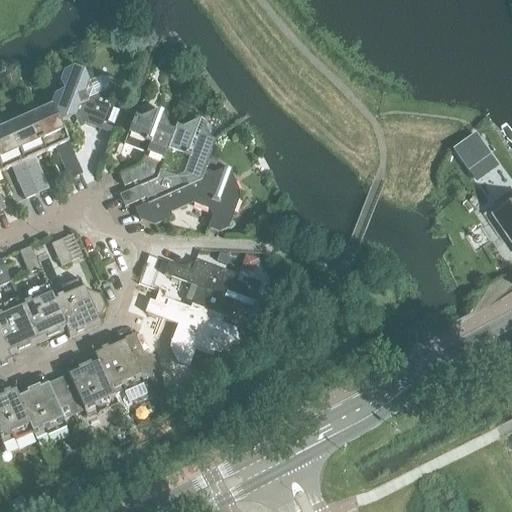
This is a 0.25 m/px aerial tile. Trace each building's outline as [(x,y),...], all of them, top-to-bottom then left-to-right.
[(56,97),(53,106),(61,124),(76,117),(85,120),(87,125),(102,131),(112,105),(107,94),(90,102),(86,93),(90,83),(85,73),(75,69),(66,73),(61,83),(52,88),(56,97)] [(45,115),(32,120),(47,155),(57,150),(71,182),(83,176),(61,124),(53,106),(52,108),(47,110),(45,115)] [(112,109),(107,123),(114,126),(120,112),(112,109)] [(119,196),(120,198),(142,189),(143,190),(159,182),(162,173),(160,172),(169,151),(170,151),(179,128),(177,127),(178,126),(176,126),(174,132),(169,131),(163,116),(164,113),(156,111),(155,113),(141,120),(136,118),(136,117),(127,113),(120,131),(129,134),(124,146),(147,154),(143,165),(118,176),(124,188),(138,182),(140,187),(119,196)] [(16,124),(9,126),(39,196),(50,191),(36,159),(47,155),(32,120),(21,125),(16,124)] [(135,210),(136,212),(203,183),(207,172),(205,171),(216,142),(211,139),(204,125),(205,123),(198,120),(197,122),(182,129),(179,128),(170,151),(189,159),(183,174),(176,178),(162,173),(159,182),(143,190),(142,189),(120,198),(125,209),(146,199),(148,204),(135,210)] [(1,134),(0,134),(0,165),(4,174),(13,170),(27,201),(39,196),(9,126),(3,129),(1,134)] [(489,156),(474,136),(455,150),(469,171),(489,156)] [(160,172),(162,173),(176,178),(183,174),(189,159),(170,151),(169,151),(160,172)] [(489,162),(471,175),(490,202),(507,189),(489,162)] [(203,183),(136,212),(141,223),(143,222),(155,227),(173,219),(171,214),(192,205),(209,211),(212,218),(208,230),(219,234),(228,229),(241,195),(240,195),(231,173),(231,171),(224,168),(223,170),(214,174),(207,172),(203,183)] [(52,246),(62,268),(73,263),(63,241),(52,246)] [(22,253),(31,275),(42,271),(32,249),(22,253)] [(226,266),(230,256),(220,256),(217,262),(226,266)] [(0,263),(0,285),(1,289),(13,284),(3,262),(0,263)] [(188,304),(193,306),(194,306),(226,318),(225,319),(232,322),(235,315),(239,317),(240,315),(251,310),(254,311),(256,304),(253,303),(247,289),(248,286),(239,283),(240,279),(198,263),(193,274),(171,265),(166,277),(191,287),(186,300),(188,304)] [(63,291),(54,295),(53,295),(68,330),(67,330),(69,335),(84,328),(86,331),(100,324),(98,318),(104,316),(107,308),(101,296),(86,291),(81,280),(63,289),(63,291)] [(31,296),(20,301),(38,341),(52,334),(53,337),(67,330),(68,330),(53,295),(54,295),(50,286),(30,294),(31,296)] [(0,310),(0,334),(9,355),(23,348),(24,349),(39,343),(38,341),(20,301),(19,300),(1,308),(1,309),(0,310)] [(194,306),(193,306),(191,311),(164,301),(161,306),(152,303),(147,316),(179,329),(171,350),(178,365),(191,370),(197,354),(213,361),(215,355),(222,358),(222,356),(236,350),(239,351),(242,344),(239,343),(233,332),(234,331),(222,326),(225,319),(226,318),(194,306)] [(0,334),(0,368),(13,363),(9,355),(0,334)] [(95,354),(100,364),(114,398),(115,397),(125,393),(126,395),(144,387),(143,383),(154,378),(158,369),(154,359),(143,355),(136,336),(95,354)] [(70,377),(59,381),(75,418),(85,413),(88,418),(98,413),(99,415),(119,407),(115,397),(114,398),(100,364),(86,370),(87,372),(71,379),(70,377)] [(175,408),(158,369),(154,378),(151,380),(153,385),(151,386),(164,417),(177,411),(175,408)] [(35,394),(21,401),(20,402),(34,434),(37,440),(47,435),(49,437),(67,429),(64,422),(75,418),(59,381),(34,392),(35,394)] [(20,402),(21,401),(16,391),(2,397),(2,399),(0,400),(0,440),(2,440),(4,445),(15,441),(16,443),(34,434),(20,402)]
